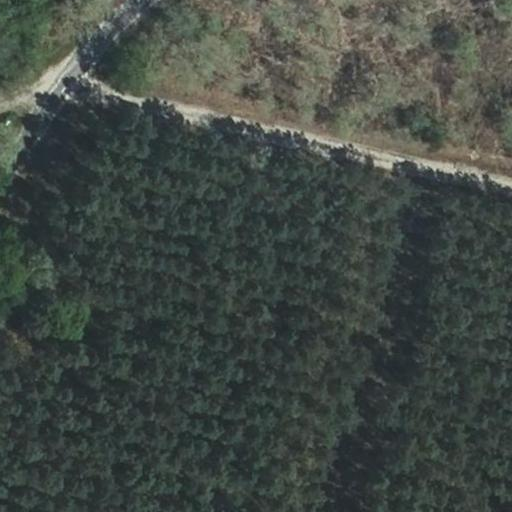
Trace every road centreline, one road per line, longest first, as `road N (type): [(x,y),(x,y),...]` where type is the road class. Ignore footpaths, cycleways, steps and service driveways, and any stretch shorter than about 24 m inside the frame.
road 1 (track): [(80,81),(511,180)]
road 2 (residential): [(162,0),(112,35),(0,199)]
road 3 (track): [(0,109),(112,35)]
